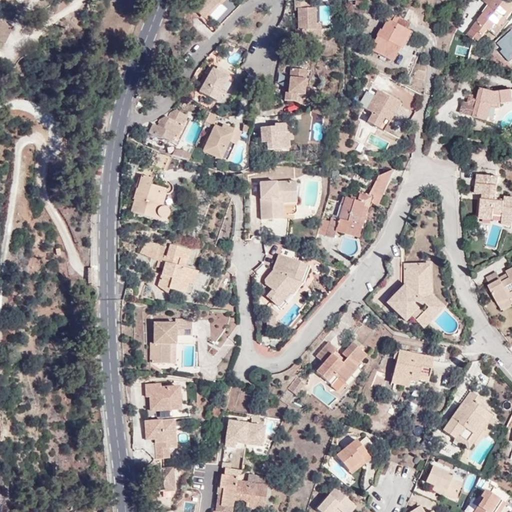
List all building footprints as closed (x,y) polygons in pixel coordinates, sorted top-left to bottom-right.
[(191,0),(188,5),(192,8),(201,15),(212,0),(191,0)] [(218,0),(212,0),(201,15),(204,18),(218,0)] [(490,20),(499,27),(506,19),(511,11),(511,10),(499,0),(484,0),(483,2),(489,7),(467,35),(474,40),(475,39),(478,42),(487,30),(491,26),(488,23),(490,20)] [(204,18),(201,15),(192,8),(193,20),(205,19),(204,18)] [(314,9),(296,9),(296,22),(297,31),(293,31),(293,43),(314,43),(314,26),(314,9)] [(406,31),(410,23),(394,14),(390,23),(387,21),(381,31),(379,31),(369,50),(392,62),(407,32),(406,31)] [(496,38),(509,22),(506,19),(499,27),(490,20),(488,23),(491,26),(487,30),(496,38)] [(14,27),(0,21),(0,41),(6,44),(14,27)] [(466,58),(472,44),(462,41),(461,44),(455,42),(454,42),(450,52),(466,58)] [(199,92),(216,102),(220,94),(218,92),(225,77),(227,74),(215,68),(213,71),(211,69),(199,92)] [(301,95),(302,89),(306,72),(291,68),(284,98),(296,101),(298,94),(301,95)] [(308,84),(311,73),(306,72),(302,89),(308,84)] [(224,95),(231,81),(225,77),(218,92),(220,94),(224,95)] [(370,87),(362,100),(370,104),(377,91),(370,87)] [(495,92),(481,89),(478,98),(473,115),(473,117),(486,121),(491,105),(511,102),(511,100),(511,90),(495,92)] [(372,114),(367,122),(377,128),(387,113),(392,116),(399,104),(377,91),(370,104),(366,111),(372,114)] [(463,102),(461,112),(473,115),(478,98),(470,96),(468,104),(463,102)] [(163,120),(161,118),(155,121),(153,129),(148,126),(144,134),(165,145),(170,135),(172,136),(180,119),(168,113),(166,114),(163,120)] [(377,128),(383,131),(392,116),(387,113),(377,128)] [(212,125),(216,117),(211,114),(207,122),(212,125)] [(172,136),(170,135),(165,145),(173,148),(185,122),(180,119),(172,136)] [(234,145),(240,133),(227,127),(225,133),(219,130),(213,127),(203,150),(220,158),(228,142),(234,145)] [(294,152),(295,146),(295,136),(293,136),(293,127),(282,127),(282,130),(265,129),(265,144),(269,144),(277,144),(277,151),(294,152)] [(220,158),(226,162),(234,145),(228,142),(220,158)] [(362,154),(365,147),(360,144),(359,146),(357,144),(354,148),(355,150),(355,151),(362,154)] [(175,149),(172,155),(188,160),(189,155),(184,151),(175,149)] [(370,195),(375,197),(372,203),(378,206),(392,170),(376,176),(370,195)] [(492,219),(493,215),(502,216),(511,217),(511,198),(504,198),(504,202),(495,201),(498,177),(478,174),(475,194),(482,195),(484,195),(484,199),(482,199),(481,199),(478,217),(492,219)] [(164,189),(149,184),(150,179),(141,176),(130,212),(156,220),(158,217),(162,219),(166,218),(168,215),(167,211),(164,207),(160,207),(164,193),(163,192),(164,189)] [(263,192),(263,199),(258,199),(259,221),(275,220),(275,198),(294,198),(293,182),(258,183),(258,192),(263,192)] [(280,203),(294,203),(294,198),(275,198),(275,220),(280,220),(280,203)] [(358,238),(367,205),(357,202),(345,198),(338,220),(331,218),(329,223),(326,236),(333,239),(335,232),(358,238)] [(501,224),(511,226),(511,218),(511,217),(502,216),(501,224)] [(320,220),(315,233),(326,236),(329,223),(320,220)] [(145,241),(139,254),(153,260),(157,246),(145,241)] [(184,293),(187,283),(191,269),(183,267),(188,250),(169,244),(166,256),(162,255),(160,262),(164,263),(162,269),(158,287),(167,294),(168,289),(184,293)] [(157,246),(153,260),(157,261),(160,262),(162,255),(164,249),(157,246)] [(270,290),(264,297),(273,304),(288,286),(291,289),(297,281),(300,283),(301,283),(307,267),(276,255),(270,271),(271,272),(263,281),(263,285),(270,290)] [(428,295),(427,263),(402,262),(402,283),(384,303),(404,321),(408,316),(421,328),(440,306),(428,295)] [(501,283),(500,280),(490,285),(488,286),(498,305),(510,299),(511,301),(511,268),(505,272),(506,273),(509,279),(501,283)] [(194,285),(198,271),(191,269),(187,283),(194,285)] [(496,272),(485,277),(490,285),(500,280),(499,277),(496,272)] [(506,273),(499,277),(500,280),(501,283),(509,279),(506,273)] [(288,292),(291,294),(300,283),(297,281),(291,289),(288,286),(273,304),(276,307),(288,292)] [(511,303),(511,301),(510,299),(498,305),(501,310),(511,303)] [(276,314),(270,309),(267,313),(264,316),(265,328),(273,328),(273,318),(276,314)] [(150,343),(149,363),(166,364),(168,341),(174,342),(174,335),(190,336),(191,321),(175,320),(175,324),(153,323),(152,343),(150,343)] [(322,363),(314,371),(323,380),(330,373),(333,378),(339,383),(354,368),(364,358),(352,346),(342,356),(345,359),(340,364),(331,355),(335,350),(329,343),(316,356),(322,363)] [(342,356),(335,350),(331,355),(340,364),(345,359),(342,356)] [(427,383),(433,358),(398,350),(396,360),(390,383),(408,387),(410,381),(417,383),(417,381),(427,383)] [(358,372),(354,368),(339,383),(343,387),(358,372)] [(333,378),(330,373),(323,380),(327,384),(333,378)] [(157,421),(181,420),(179,388),(164,389),(164,390),(160,390),(160,387),(144,388),(144,389),(144,400),(151,400),(151,413),(157,413),(157,421)] [(471,391),(442,431),(454,440),(458,435),(466,442),(482,421),(486,424),(492,415),(484,409),(482,412),(477,408),(481,403),(483,400),(471,391)] [(484,409),(485,407),(481,403),(477,408),(482,412),(484,409)] [(175,449),(175,420),(144,422),(144,441),(154,441),(154,459),(167,459),(167,449),(175,449)] [(466,442),(458,435),(454,440),(468,449),(486,424),(482,421),(466,442)] [(245,425),(227,422),(224,446),(233,448),(234,443),(242,444),(245,425)] [(263,427),(245,425),(242,444),(260,447),(263,427)] [(355,440),(335,455),(347,470),(360,459),(362,463),(363,463),(370,458),(355,440)] [(347,470),(349,473),(362,463),(360,459),(347,470)] [(170,469),(161,470),(160,460),(150,460),(151,470),(148,471),(149,493),(171,491),(170,469)] [(433,485),(431,489),(455,500),(461,484),(451,479),(452,475),(432,466),(425,482),(433,485)] [(220,475),(219,487),(222,488),(220,502),(217,502),(215,511),(231,511),(233,502),(245,504),(244,511),(246,511),(246,508),(264,511),(265,509),(263,509),(265,498),(261,498),(262,492),(265,493),(266,487),(256,486),(257,478),(255,476),(248,475),(247,483),(241,482),(236,481),(236,478),(241,474),(241,471),(224,468),(223,476),(220,475)] [(267,479),(257,478),(256,486),(266,487),(267,479)] [(332,487),(316,507),(321,511),(339,511),(337,509),(346,498),(332,487)] [(498,511),(505,503),(485,489),(480,496),(483,498),(473,511),(498,511)] [(348,511),(354,505),(346,498),(337,509),(339,511),(348,511)]
